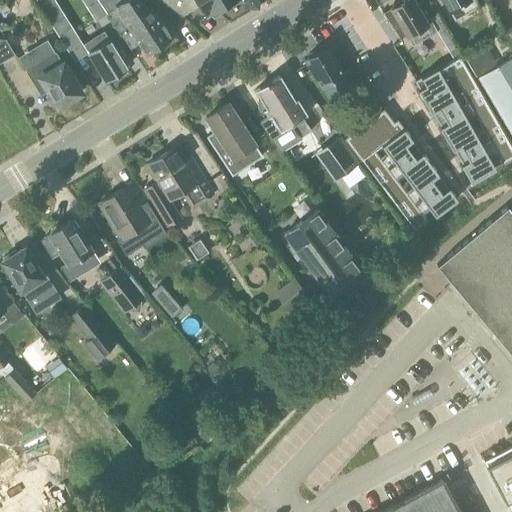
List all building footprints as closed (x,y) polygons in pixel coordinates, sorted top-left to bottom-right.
[(96,0),(105,13),(106,13),(121,38),(130,32),(144,53),(170,36),(155,13),(151,16),(140,0),(96,0)] [(160,0),(180,16),(180,15),(198,4),(206,16),(210,14),(232,0),(160,0)] [(391,8),(389,10),(406,37),(411,46),(436,31),(423,11),(420,13),(411,0),(405,0),(401,3),(397,1),(392,5),(391,8)] [(441,0),(448,12),(449,12),(454,21),(478,7),(474,0),(441,0)] [(386,22),(362,36),(392,88),(416,74),(386,22)] [(511,26),(502,33),(511,49),(511,58),(478,79),(511,135),(511,26)] [(103,32),(83,45),(88,53),(87,54),(105,82),(126,68),(108,40),(103,32)] [(308,59),(305,61),(314,75),(311,76),(317,85),(319,84),(322,88),(323,88),(331,101),(351,89),(343,75),(344,75),(327,47),(317,53),(314,52),(308,56),(308,59)] [(30,68),(25,72),(39,95),(44,91),(47,90),(57,106),(60,105),(63,106),(68,103),(68,100),(80,92),(62,63),(61,63),(55,53),(34,66),(30,68)] [(459,55),(414,81),(418,89),(417,90),(424,101),(448,87),(444,80),(451,76),(455,83),(471,74),(459,55)] [(448,87),(424,101),(430,113),(432,112),(436,119),(482,93),(471,74),(455,83),(459,90),(452,94),(448,87)] [(278,76),(253,91),(264,109),(264,110),(261,112),(265,118),(262,120),(281,150),(299,138),(299,139),(311,132),(302,118),(306,115),(296,99),(293,100),(278,76)] [(482,93),(436,119),(440,126),(439,127),(445,139),(470,125),(466,118),(473,113),(477,121),(492,112),(482,93)] [(227,104),(206,118),(215,132),(206,137),(233,177),(263,158),(254,145),(227,104)] [(383,109),(343,139),(360,162),(374,151),(381,146),(403,129),(396,120),(393,122),(383,109)] [(470,125),(445,139),(452,150),(453,150),(458,157),(503,130),(492,112),(477,121),(481,128),(474,132),(470,125)] [(374,151),(360,162),(373,179),(415,147),(410,141),(412,140),(403,129),(381,146),(386,153),(379,158),(374,151)] [(511,145),(503,130),(458,157),(462,164),(460,165),(471,182),(495,168),(489,158),(496,154),(502,164),(511,158),(511,145)] [(357,163),(356,161),(338,137),(322,149),(341,175),(357,163)] [(415,147),(373,179),(387,196),(401,186),(396,179),(402,174),(407,181),(430,164),(422,153),(420,154),(415,147)] [(146,166),(156,182),(143,191),(166,228),(181,218),(170,201),(182,193),(192,209),(212,197),(193,166),(183,172),(170,151),(146,166)] [(401,186),(387,196),(400,214),(442,182),(437,175),(438,174),(430,164),(407,181),(412,187),(406,192),(401,186)] [(442,182),(400,214),(413,232),(428,221),(422,214),(429,208),(434,216),(457,199),(448,187),(446,188),(442,182)] [(122,189),(98,204),(120,238),(116,240),(125,255),(141,246),(143,250),(166,235),(146,203),(134,210),(122,189)] [(511,211),(507,206),(436,265),(511,355),(511,211)] [(316,210),(284,234),(328,293),(360,269),(316,210)] [(49,234),(40,240),(51,257),(60,252),(66,262),(59,266),(68,281),(89,268),(86,264),(96,258),(90,249),(91,248),(73,220),(60,227),(57,226),(51,229),(50,233),(49,234)] [(4,261),(2,262),(21,290),(27,299),(36,314),(60,299),(51,284),(38,263),(35,265),(24,248),(16,253),(15,252),(3,259),(4,261)] [(118,267),(100,282),(124,313),(128,310),(138,311),(139,301),(143,298),(118,267)] [(307,297),(293,279),(281,288),(295,307),(307,297)] [(115,345),(83,304),(69,316),(87,339),(83,343),(96,360),(115,345)] [(13,369),(3,378),(26,402),(35,393),(13,369)] [(218,418),(227,410),(228,409),(214,391),(203,400),(218,418)] [(511,444),(483,460),(505,501),(511,497),(511,444)] [(458,511),(441,479),(405,499),(412,511),(458,511)] [(412,511),(405,499),(381,511),(412,511)]
